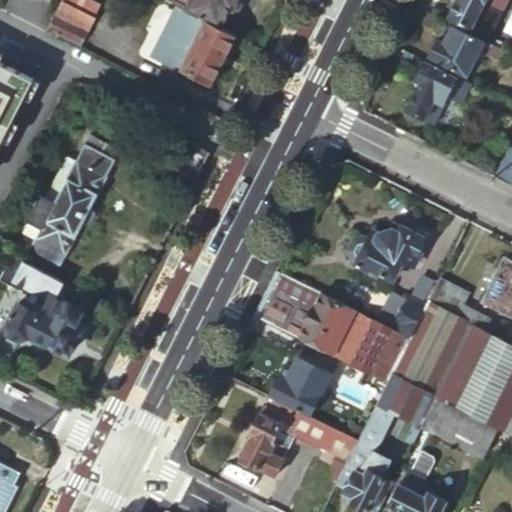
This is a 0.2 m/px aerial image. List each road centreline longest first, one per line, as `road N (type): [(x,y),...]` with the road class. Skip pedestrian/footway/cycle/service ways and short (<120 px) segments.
road 1 (secondary): [(127,459),(280,163)]
road 2 (residential): [(305,111),(511,215)]
road 3 (residential): [(0,394),(127,459)]
road 4 (unknown): [(68,61),(0,185)]
road 5 (secondary): [(362,0),(305,111)]
